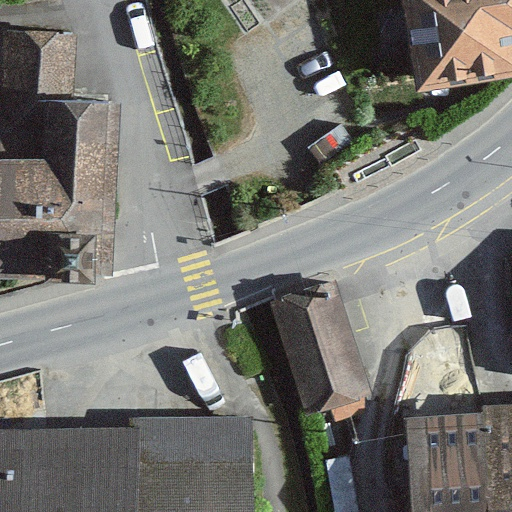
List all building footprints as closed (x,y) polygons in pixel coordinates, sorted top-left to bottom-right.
[(511,0),(405,0),(418,84),(511,70),(511,0)] [(0,24),(0,269),(115,273),(120,93),(66,91),(68,26),(0,24)] [(304,415),(370,391),(329,281),(263,306),(304,415)] [(0,511),(123,511),(122,414),(0,410),(0,511)] [(122,414),(123,511),(248,511),(250,415),(122,414)] [(511,511),(511,433),(481,435),(480,415),(396,420),(401,511),(511,511)]
